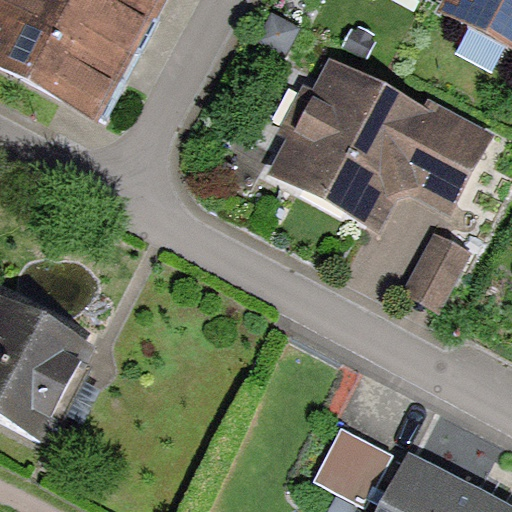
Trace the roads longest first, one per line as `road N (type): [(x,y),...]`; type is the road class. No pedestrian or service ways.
road 1 (residential): [(511,399),(112,184)]
road 2 (residential): [(210,0),(112,184)]
road 3 (residential): [(112,184),(0,127)]
